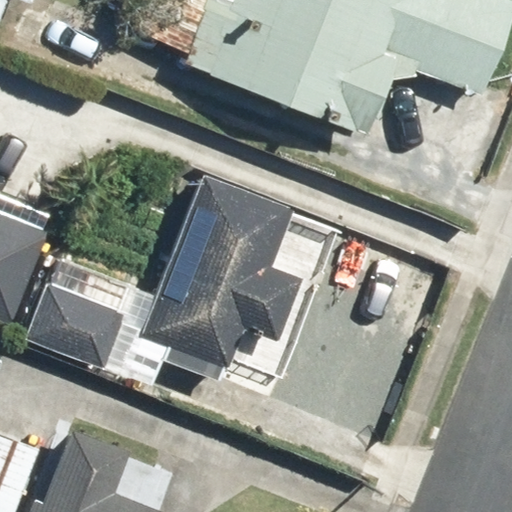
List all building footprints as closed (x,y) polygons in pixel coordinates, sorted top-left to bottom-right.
[(500,0),(499,0),(189,0),(169,57),(352,125),(383,44),(471,76),(500,0)] [(194,176),(133,325),(220,360),(281,211),(194,176)] [(0,291),(28,224),(0,212),(0,291)] [(41,288),(26,331),(94,354),(109,311),(41,288)] [(119,511),(92,501),(115,451),(65,429),(42,480),(39,479),(25,511),(119,511)] [(6,511),(32,446),(0,433),(0,511),(6,511)]
